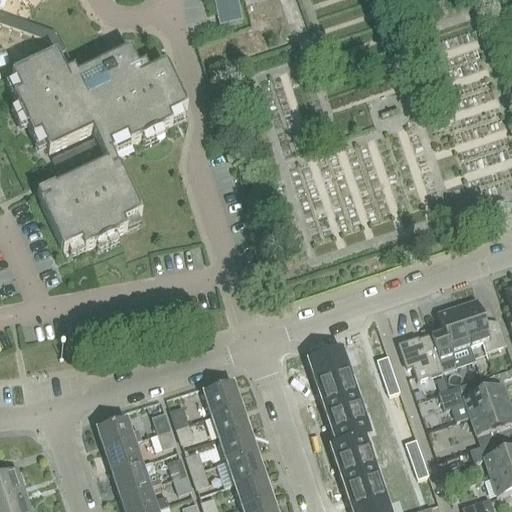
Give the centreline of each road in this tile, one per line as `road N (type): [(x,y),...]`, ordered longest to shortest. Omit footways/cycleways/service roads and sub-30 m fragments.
road 1 (residential): [(511,258),(257,346)]
road 2 (residential): [(257,346),(56,411)]
road 3 (residential): [(311,511),(257,346)]
